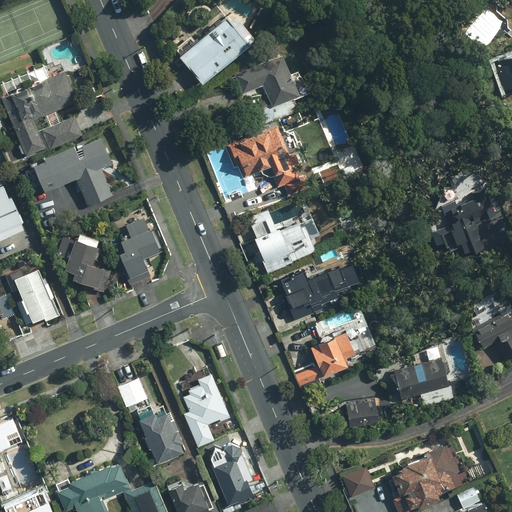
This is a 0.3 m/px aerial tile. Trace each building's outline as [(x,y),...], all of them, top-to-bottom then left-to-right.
[(248,42),(226,16),(178,54),(200,81),(248,42)] [(511,52),(492,60),(503,91),(511,88),(511,52)] [(272,106),(298,95),(280,54),(234,73),(243,93),(263,85),(272,106)] [(38,131),(34,120),(78,101),(64,71),(2,98),(26,154),(40,148),(42,152),(82,134),(74,115),(38,131)] [(304,172),(297,175),(276,123),(228,142),(240,175),(271,163),(279,184),(284,181),(288,192),(308,184),(304,172)] [(110,163),(99,137),(32,164),(43,189),(77,176),(88,203),(112,193),(101,166),(110,163)] [(362,140),(332,153),(343,178),(372,165),(362,140)] [(4,188),(0,189),(0,238),(9,235),(10,238),(22,234),(4,188)] [(431,232),(441,257),(459,251),(463,262),(490,253),(479,225),(500,218),(489,188),(474,193),(477,199),(457,207),(455,202),(443,207),(450,226),(431,232)] [(158,250),(143,216),(125,224),(130,236),(120,240),(124,250),(118,253),(128,276),(147,268),(142,256),(158,250)] [(299,218),(253,237),(267,270),(313,250),(299,218)] [(64,267),(74,271),(71,278),(104,289),(109,273),(102,271),(103,268),(91,264),(97,246),(63,235),(56,254),(67,258),(64,267)] [(291,305),(310,297),(313,303),(348,288),(346,284),(358,279),(351,263),(339,268),(338,264),(306,278),(301,267),(279,277),(291,305)] [(56,313),(37,268),(13,278),(22,299),(16,301),(25,322),(43,315),(45,317),(56,313)] [(482,345),(495,338),(506,358),(511,354),(511,322),(505,310),(472,328),(482,345)] [(317,361),(294,371),(300,384),(346,364),(342,356),(353,351),(344,331),(310,346),(317,361)] [(441,355),(394,368),(401,396),(448,384),(441,355)] [(229,416),(211,372),(197,378),(200,384),(188,389),(190,393),(183,396),(189,411),(184,412),(197,446),(213,439),(206,423),(219,418),(220,419),(229,416)] [(140,376),(117,385),(125,407),(148,399),(140,376)] [(378,414),(382,413),(381,404),(376,405),(376,400),(344,403),(346,426),(379,423),(378,414)] [(166,412),(156,416),(154,412),(138,418),(155,461),(182,450),(178,441),(182,439),(174,419),(170,421),(166,412)] [(241,425),(227,434),(231,442),(246,433),(241,425)] [(230,442),(224,447),(221,453),(223,457),(210,462),(227,504),(239,499),(240,502),(254,496),(247,477),(249,472),(242,470),(238,460),(241,455),(240,450),(238,444),(230,442)] [(403,511),(437,497),(436,494),(454,486),(449,474),(459,469),(453,455),(448,457),(443,444),(423,452),(424,454),(398,465),(400,470),(393,473),(402,494),(393,498),(398,511),(403,511)] [(68,480),(70,484),(58,489),(65,506),(126,481),(118,462),(110,466),(109,463),(68,480)] [(365,464),(343,472),(352,496),(374,487),(365,464)] [(167,487),(178,511),(218,511),(219,511),(205,479),(183,488),(180,482),(167,487)] [(166,511),(153,481),(125,493),(132,511),(166,511)] [(51,511),(44,497),(11,511),(51,511)]
